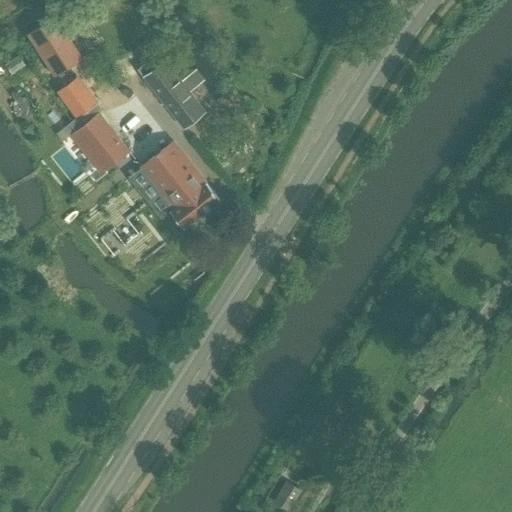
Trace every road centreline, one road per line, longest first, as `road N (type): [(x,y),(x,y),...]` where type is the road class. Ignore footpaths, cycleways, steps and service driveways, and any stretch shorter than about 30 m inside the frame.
road 1 (primary): [(94,511),(347,100),(426,0)]
road 2 (unclassified): [(347,511),(427,392),(511,287)]
